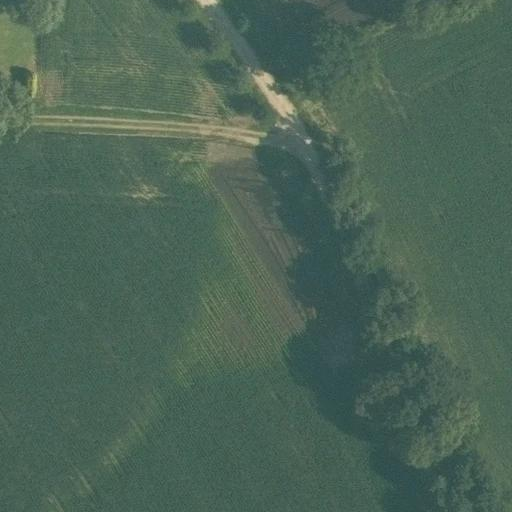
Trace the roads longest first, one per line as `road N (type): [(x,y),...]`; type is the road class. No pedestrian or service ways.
road 1 (track): [(481,511),(311,145),(221,127),(0,115)]
road 2 (track): [(311,145),(210,0)]
